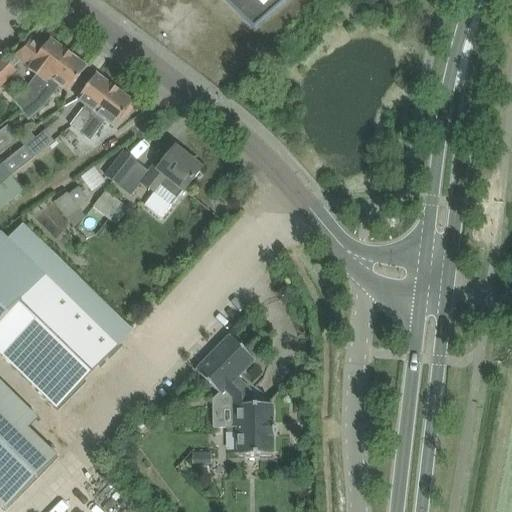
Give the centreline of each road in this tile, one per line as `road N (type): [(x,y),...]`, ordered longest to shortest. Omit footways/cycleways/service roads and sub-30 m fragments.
road 1 (track): [(21,511),(302,192)]
road 2 (unclassified): [(360,250),(208,107),(61,0)]
road 3 (tertiary): [(430,282),(466,42),(480,0)]
road 4 (unclassified): [(356,511),(360,250)]
road 5 (tertiary): [(408,511),(430,282)]
